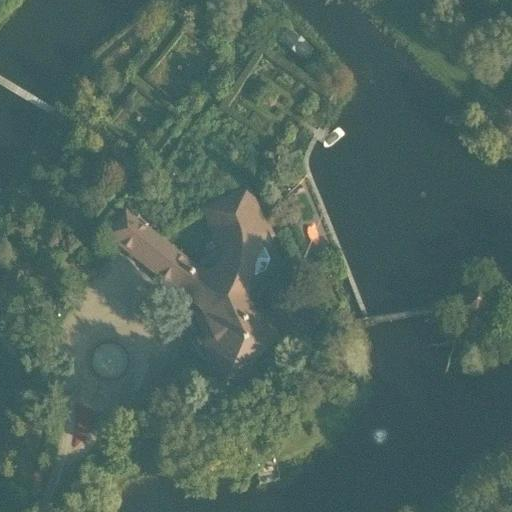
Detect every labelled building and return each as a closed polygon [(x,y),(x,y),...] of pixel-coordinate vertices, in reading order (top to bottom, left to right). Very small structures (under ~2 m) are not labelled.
[(176,257),(160,277),(161,277),(160,279),(167,282),(206,316),(218,341),(204,348),(225,392),(258,377),(250,360),(286,343),(273,316),(270,317),(271,317),(256,324),(250,310),(259,288),(271,284),(281,265),(249,190),(201,212),(219,254),(208,260),(198,271),(186,261),(178,257),(177,258),(176,257)] [(109,238),(160,279),(161,277),(160,277),(176,257),(177,258),(178,257),(127,216),(109,238)] [(8,264),(0,291),(0,306),(22,314),(30,286),(54,293),(65,257),(39,249),(32,271),(8,264)] [(482,288),(468,290),(461,302),(463,315),(474,323),(487,321),(495,310),(494,296),(482,288)] [(107,378),(128,364),(114,342),(93,356),(107,378)]
